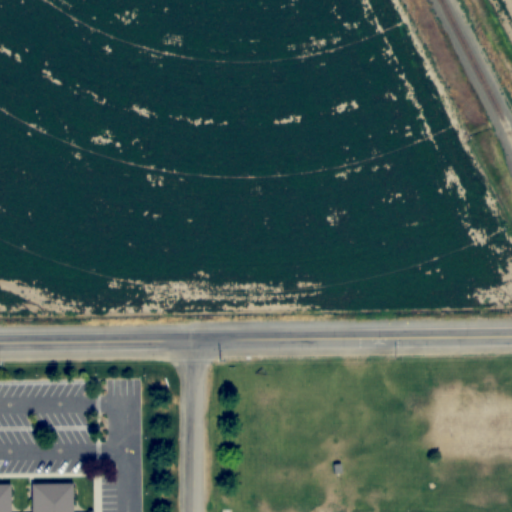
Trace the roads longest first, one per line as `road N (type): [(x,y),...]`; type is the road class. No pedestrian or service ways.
road 1 (secondary): [(0,337),(511,332)]
road 2 (residential): [(192,337),(191,511)]
